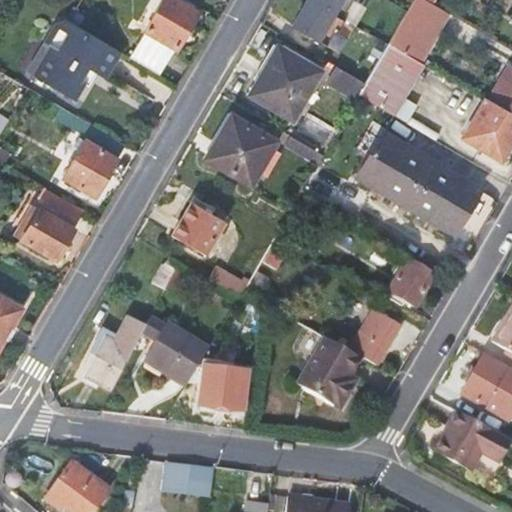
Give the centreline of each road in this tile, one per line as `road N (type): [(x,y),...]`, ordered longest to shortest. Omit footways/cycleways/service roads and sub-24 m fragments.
road 1 (unclassified): [(251,0),(3,418)]
road 2 (unclassified): [(369,466),(3,418)]
road 3 (residential): [(369,466),(511,219)]
